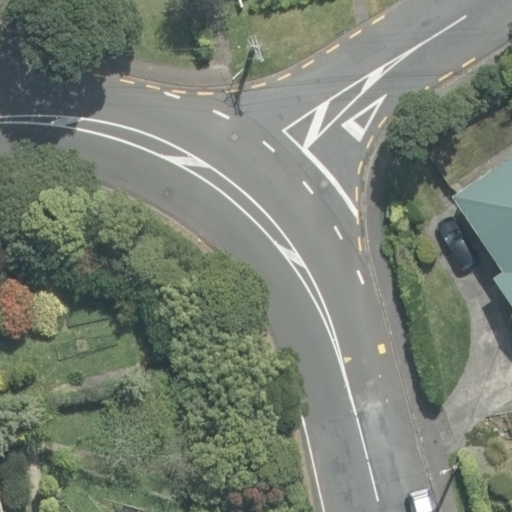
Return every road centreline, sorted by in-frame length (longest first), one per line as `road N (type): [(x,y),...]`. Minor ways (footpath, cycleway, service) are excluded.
road 1 (tertiary): [(244,182),(359,369),(387,511)]
road 2 (residential): [(244,182),(478,0)]
road 3 (tertiary): [(0,105),(95,104),(244,182)]
